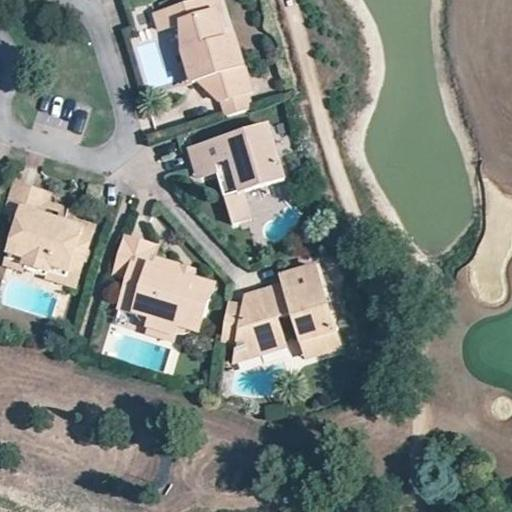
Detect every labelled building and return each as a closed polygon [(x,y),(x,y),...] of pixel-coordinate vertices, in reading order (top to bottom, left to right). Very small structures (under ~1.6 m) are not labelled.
[(216,0),(208,0),(202,2),(207,17),(220,28),(225,26),(216,0)] [(222,103),(248,95),(252,93),(241,58),(226,44),(223,31),(220,28),(207,17),(202,2),(155,16),(159,32),(181,25),(190,52),(183,54),(188,69),(201,65),(205,76),(202,81),(209,85),(206,90),(220,103),(222,103)] [(186,86),(202,81),(205,76),(201,65),(188,69),(186,86)] [(252,110),(248,95),(222,103),(226,118),(252,110)] [(226,198),(243,193),(285,180),(268,127),(191,151),(197,170),(215,165),(218,175),(226,198)] [(200,180),(218,175),(215,165),(197,170),(200,180)] [(51,272),(76,280),(93,226),(70,219),(69,223),(60,220),(41,215),(48,195),(16,184),(7,212),(21,217),(12,242),(26,246),(23,255),(45,262),(51,272)] [(252,220),(243,193),(226,198),(234,226),(252,220)] [(63,208),(60,220),(69,223),(70,219),(73,211),(63,208)] [(148,328),(175,336),(178,327),(199,334),(214,287),(193,280),(192,280),(190,285),(177,281),(178,276),(150,267),(153,259),(156,248),(124,237),(112,273),(129,277),(119,308),(151,318),(148,328)] [(74,285),(76,280),(51,272),(45,262),(23,255),(26,246),(12,242),(5,263),(74,285)] [(196,273),(153,259),(150,267),(178,276),(177,281),(190,285),(192,280),(193,280),(196,273)] [(267,300),(264,292),(248,297),(244,308),(229,305),(222,342),(240,345),(239,349),(278,338),(274,323),(291,318),(302,354),(335,344),(314,270),(280,280),(282,287),(285,295),(267,300)] [(282,287),(264,292),(267,300),(285,295),(282,287)] [(173,341),(175,336),(148,328),(146,333),(173,341)] [(281,350),(278,338),(239,349),(235,363),(281,350)] [(337,352),(335,344),(302,354),(304,361),(337,352)]
